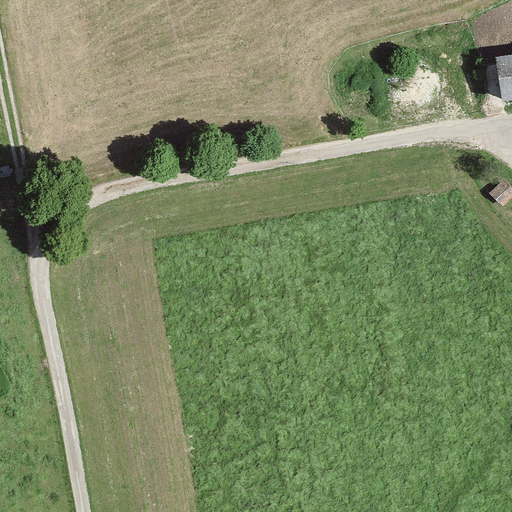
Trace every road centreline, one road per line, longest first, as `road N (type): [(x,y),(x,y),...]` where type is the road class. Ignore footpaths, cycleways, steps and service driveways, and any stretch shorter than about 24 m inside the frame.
road 1 (track): [(87,511),(33,215),(81,196),(180,177),(509,129)]
road 2 (track): [(33,215),(0,50)]
